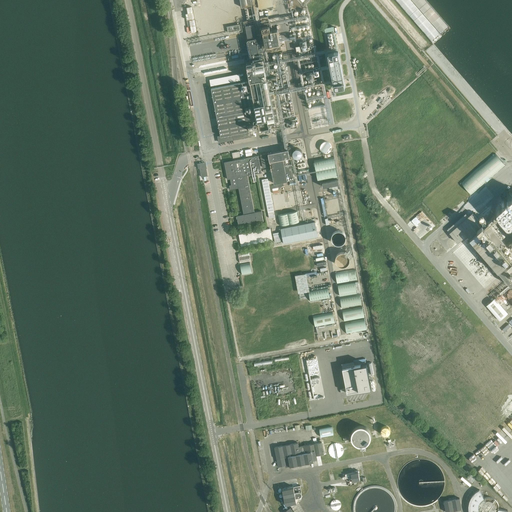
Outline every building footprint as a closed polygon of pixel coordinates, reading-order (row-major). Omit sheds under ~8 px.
[(189,19),(190,32),(197,31),(196,19),(189,19)] [(211,88),(217,120),(220,136),(218,136),(219,142),(233,140),(232,134),(265,128),(265,130),(271,129),(271,126),(280,124),(273,87),(279,86),(277,75),(267,77),(263,59),(261,59),(256,38),(253,21),(245,23),(252,61),(252,64),(247,65),(250,80),(211,88)] [(263,31),(267,51),(281,49),(278,29),(263,31)] [(342,50),(331,52),(335,87),(347,86),(342,50)] [(208,59),(209,65),(216,64),(216,66),(222,65),(221,57),(208,59)] [(210,79),(211,86),(241,80),(240,74),(210,79)] [(313,125),(329,122),(325,101),(320,102),(322,112),(314,113),(313,107),(310,108),(312,121),(313,121),(313,125)] [(331,148),(331,146),(331,145),(331,144),(330,143),(329,142),(328,141),(327,141),(326,140),(325,140),(324,140),(323,140),(322,141),(321,142),(320,143),(319,144),(319,145),(319,146),(319,148),(319,149),(320,151),(321,151),(322,152),(324,152),(325,153),(326,152),(327,152),(328,152),(329,151),(330,150),(331,149),(331,148)] [(301,153),(302,152),(301,150),(300,148),(299,147),(297,147),(295,147),(294,147),(293,148),(292,148),(292,150),(291,151),(291,152),(291,153),(292,154),(293,155),(293,156),(294,157),(296,157),(298,157),(299,156),(300,156),(301,155),(301,154),(301,153)] [(263,167),(271,166),(274,184),(294,180),(288,149),(260,155),(263,167)] [(505,165),(495,154),(462,183),(471,194),(505,165)] [(262,173),(258,155),(225,162),(228,179),(230,179),(232,185),(229,186),(230,189),(239,188),(244,214),(237,216),(239,226),(263,222),(261,211),(254,212),(247,176),(262,173)] [(314,160),(318,181),(338,177),(334,157),(314,160)] [(198,164),(198,168),(199,168),(201,177),(203,177),(208,176),(205,163),(200,164),(198,164)] [(268,179),(262,180),(263,186),(268,212),(274,211),(269,185),(268,179)] [(323,187),(329,186),(330,190),(340,188),(338,179),(322,182),(323,187)] [(307,198),(312,197),(311,189),(300,191),(302,201),(307,200),(307,198)] [(289,193),(291,208),(299,206),(296,191),(289,193)] [(281,194),(283,209),(291,208),(288,193),(281,194)] [(273,196),(275,211),(283,209),(280,194),(273,196)] [(342,207),(342,206),(342,204),(342,203),(341,201),(340,200),(338,199),(337,198),(335,198),(334,198),(332,198),(331,199),(330,199),(328,201),(327,202),(327,203),(326,204),(326,206),(326,207),(327,209),(327,211),(328,212),(330,213),(331,214),(333,214),(334,214),(336,214),(337,214),(339,213),(340,212),(341,211),(342,209),(342,207)] [(511,199),(498,210),(511,227),(511,199)] [(305,209),(306,217),(316,215),(315,207),(305,209)] [(299,222),(297,211),(278,215),(280,226),(299,222)] [(467,235),(510,285),(511,283),(511,250),(501,238),(506,234),(492,219),(484,226),(473,213),(449,233),(458,242),(467,235)] [(315,222),(280,229),(283,244),(318,237),(315,222)] [(273,240),(270,228),(239,234),(241,246),(273,240)] [(346,240),(346,238),(346,237),(345,235),(345,234),(344,233),(343,232),(341,231),(339,230),(337,230),(335,231),(334,231),(333,233),(332,234),(331,235),(330,237),(330,238),(330,240),(331,241),(331,242),(332,243),(333,244),(335,245),(336,246),(338,246),(339,246),(341,246),(342,245),(344,244),(345,243),(345,241),(346,240)] [(238,253),(240,263),(251,261),(249,251),(238,253)] [(335,259),(336,262),(337,264),(340,266),(343,266),(345,266),(348,264),(349,261),(349,260),(349,259),(349,256),(347,254),(344,252),(341,252),(339,253),(337,255),(336,257),(335,259)] [(240,264),(242,275),(252,273),(250,262),(240,264)] [(335,273),(337,284),(357,280),(355,269),(335,273)] [(264,315),(307,308),(305,297),(304,297),(302,280),(260,287),(264,315)] [(338,285),(340,296),(359,292),(357,281),(338,285)] [(308,291),(310,301),(330,298),(328,287),(308,291)] [(340,297),(342,308),(362,304),(360,293),(340,297)] [(486,305),(499,321),(508,313),(495,298),(486,305)] [(342,310),(344,321),(364,318),(362,307),(342,310)] [(335,323),(333,312),(313,316),(315,327),(335,323)] [(345,323),(347,334),(367,330),(364,319),(345,323)] [(305,369),(310,399),(325,397),(322,376),(318,376),(316,357),(306,358),(306,359),(305,359),(306,369),(305,369)] [(361,364),(337,368),(341,393),(366,388),(361,364)] [(320,428),(322,437),(335,434),(333,425),(320,428)] [(390,432),(390,431),(390,430),(390,429),(389,428),(387,427),(386,426),(385,426),(384,426),(383,427),(382,427),(381,429),(381,430),(380,431),(381,433),(382,434),(383,435),(384,436),(385,436),(386,436),(387,436),(388,435),(389,435),(389,434),(390,433),(390,432)] [(371,439),(371,438),(371,436),(370,434),(369,432),(368,431),(367,430),(365,429),(363,428),(361,428),(359,428),(357,429),(355,430),(354,431),(353,432),(352,434),(351,436),(351,437),(351,439),(352,441),(353,443),(354,444),(355,445),(357,446),(359,447),(361,447),(362,447),(364,447),(366,446),(368,445),(369,443),(370,441),(371,439)] [(274,447),(278,467),(317,459),(316,455),(324,454),(322,442),(299,447),(298,443),(274,447)] [(343,453),(343,451),(343,450),(343,448),(342,447),(341,446),(340,444),(338,444),(337,443),(336,443),(334,443),(333,444),(331,444),(330,446),(329,447),(329,448),(328,449),(328,451),(328,452),(328,453),(329,455),(330,456),(331,457),(333,458),(335,459),(336,459),(338,458),(340,457),(341,457),(342,456),(343,454),(343,453)] [(349,477),(350,482),(360,480),(358,470),(355,471),(355,472),(345,474),(345,476),(343,476),(343,479),(346,478),(349,477)] [(473,474),(468,479),(473,483),(477,478),(473,474)] [(463,476),(462,478),(470,486),(472,484),(463,476)] [(299,491),(298,491),(295,492),(294,487),(282,489),(285,505),(297,503),(296,498),(300,497),(300,496),(301,496),(302,495),(302,494),(302,493),(301,492),(301,491),(300,491),(299,491)] [(484,499),(483,499),(478,490),(476,490),(475,491),(474,493),(473,494),(472,495),(471,496),(470,497),(470,498),(469,500),(469,501),(468,501),(468,503),(468,504),(468,505),(468,506),(468,508),(468,510),(468,511),(507,511),(508,511),(497,509),(497,508),(497,507),(497,506),(497,505),(497,504),(496,503),(496,502),(495,501),(494,500),(493,499),(492,499),(491,498),(490,498),(489,498),(488,498),(487,498),(486,498),(485,498),(484,499)] [(445,511),(446,511),(458,510),(462,509),(460,498),(444,501),(445,511)] [(341,506),(341,505),(341,504),(341,503),(340,501),(338,500),(336,500),(335,500),(334,500),(333,500),(332,501),(331,503),(331,504),(330,505),(331,507),(332,508),(333,510),(334,510),(335,510),(336,510),(337,510),(338,510),(339,509),(340,508),(341,507),(341,506)]
